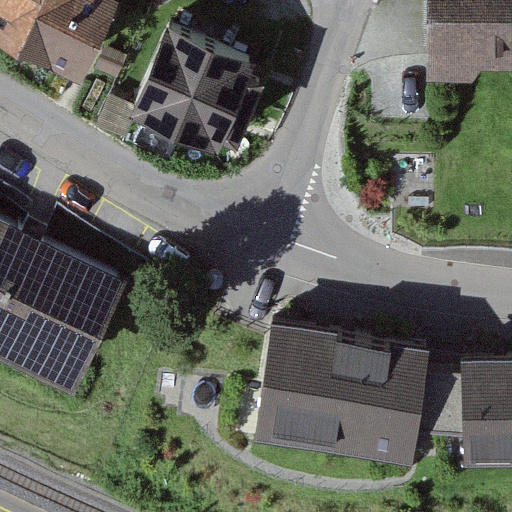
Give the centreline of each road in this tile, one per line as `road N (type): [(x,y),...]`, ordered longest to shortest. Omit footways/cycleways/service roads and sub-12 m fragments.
road 1 (residential): [(248,204),(292,243),(427,287),(511,294)]
road 2 (residential): [(0,102),(167,201),(248,204)]
road 3 (residential): [(354,10),(287,163),(248,204)]
